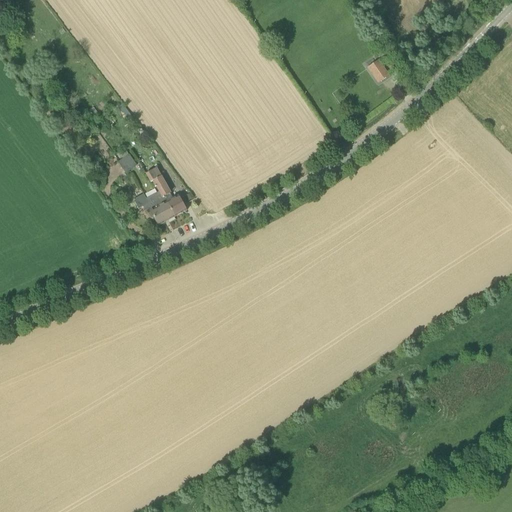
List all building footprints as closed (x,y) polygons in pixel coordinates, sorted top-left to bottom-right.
[(377,63),(368,69),(379,85),(388,78),(377,63)] [(131,117),(122,105),(118,108),(128,120),(131,117)] [(95,109),(89,112),(93,118),(98,114),(95,109)] [(122,168),(132,160),(129,155),(123,159),(118,163),(122,168)] [(94,167),(87,158),(80,164),(86,173),(94,167)] [(136,166),(133,162),(132,160),(122,168),(125,173),(135,166),(136,166)] [(159,192),(158,193),(176,216),(183,213),(187,211),(179,196),(173,199),(155,169),(146,174),(151,182),(153,181),(159,192)] [(164,223),(176,216),(158,193),(149,197),(151,201),(164,223)] [(186,196),(189,201),(194,198),(191,193),(186,196)] [(164,223),(151,201),(149,197),(146,199),(143,195),(133,200),(137,209),(143,206),(147,214),(147,213),(151,220),(152,222),(155,221),(158,227),(164,223)]
